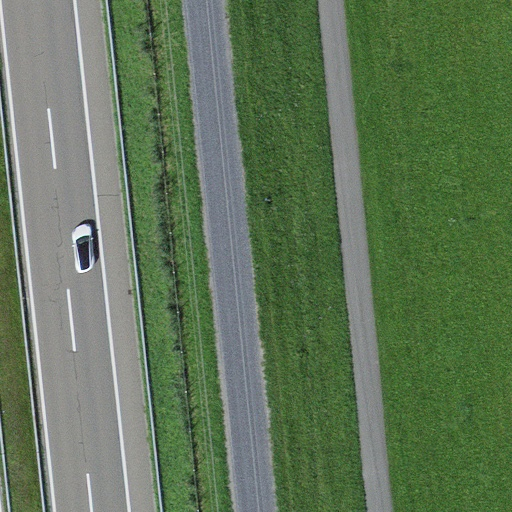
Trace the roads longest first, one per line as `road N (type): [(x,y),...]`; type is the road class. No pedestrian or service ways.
road 1 (motorway): [(98,511),(35,0)]
road 2 (track): [(199,0),(253,511)]
road 3 (track): [(344,0),(390,511)]
